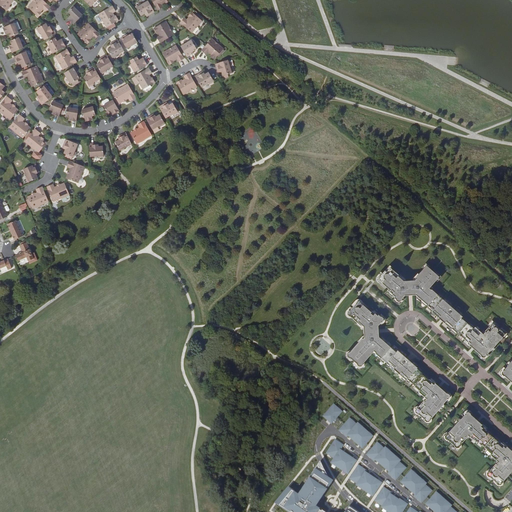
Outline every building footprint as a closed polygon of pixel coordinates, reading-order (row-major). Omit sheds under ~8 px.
[(0,5),(6,10),(14,0),(0,0),(1,1),(0,2),(0,5)] [(48,10),(50,7),(43,0),(35,0),(28,7),(38,17),(42,13),(41,12),(44,10),(45,8),(48,10)] [(169,0),(151,0),(158,10),(161,8),(160,5),(162,4),(165,2),(166,3),(170,1),(169,0)] [(148,14),(149,16),(155,12),(148,1),(141,5),(140,4),(136,7),(141,16),(145,14),(146,15),(148,14)] [(115,10),(112,6),(99,14),(107,28),(118,20),(116,16),(115,17),(113,13),(112,11),(115,10)] [(69,20),(74,24),(84,14),(77,7),(76,9),(74,7),(68,12),(71,15),(70,16),(72,17),(69,20)] [(183,19),(180,23),(186,28),(192,33),(203,21),(192,12),(189,16),(189,17),(187,20),(185,21),(183,19)] [(158,39),(160,43),(174,35),(166,21),(154,28),(157,33),(158,32),(160,35),(161,37),(158,39)] [(11,37),(18,34),(16,29),(13,23),(13,22),(2,27),(4,33),(8,32),(8,33),(9,33),(11,37)] [(45,40),(56,34),(52,27),(51,28),(50,26),(48,27),(46,23),(37,29),(40,33),(41,33),(45,40)] [(97,37),(100,34),(89,23),(78,35),(87,44),(91,40),(90,39),(93,37),(95,35),(97,37)] [(127,49),(138,42),(133,35),(132,33),(128,36),(125,38),(124,36),(121,38),(127,49)] [(24,48),(19,36),(12,39),(14,43),(13,43),(13,45),(10,46),(13,52),(24,48)] [(53,54),(66,46),(62,40),(59,42),(58,41),(57,41),(56,38),(49,42),(50,45),(49,46),(53,54)] [(224,49),(212,39),(206,45),(202,51),(204,53),(207,51),(209,53),(211,55),(211,56),(215,60),(224,49)] [(117,55),(124,51),(118,40),(112,43),(112,45),(111,46),(112,48),(108,50),(113,59),(118,56),(117,55)] [(181,46),(187,57),(190,55),(189,53),(192,52),(197,49),(191,40),(181,46)] [(179,58),(181,61),(184,59),(176,45),(163,53),(170,65),(174,62),(174,61),(177,59),(179,58)] [(72,60),(71,58),(69,54),(70,54),(67,49),(56,56),(63,70),(77,62),(75,58),(72,60)] [(21,63),(23,68),(31,64),(33,63),(31,59),(29,60),(26,51),(14,56),(17,63),(19,62),(19,64),(21,63)] [(106,70),(113,66),(107,55),(101,59),(102,60),(100,61),(101,63),(97,65),(102,74),(106,72),(106,70)] [(139,60),(137,57),(130,61),(132,64),(130,65),(135,72),(147,65),(144,60),(141,61),(140,60),(139,60)] [(230,68),(228,60),(216,64),(218,71),(219,70),(220,72),(222,72),(223,76),(233,73),(231,68),(230,68)] [(30,82),(32,86),(43,81),(42,78),(40,73),(36,65),(21,71),(24,78),(28,76),(29,79),(30,82)] [(77,70),(75,67),(64,73),(71,84),(79,79),(77,74),(75,71),(77,70)] [(101,79),(94,68),(88,71),(89,73),(87,74),(88,75),(84,78),(90,87),(94,84),(94,83),(101,79)] [(151,72),(149,68),(135,76),(143,90),(144,89),(150,86),(155,83),(152,78),(151,79),(149,75),(148,73),(151,72)] [(209,84),(214,81),(209,72),(205,75),(204,73),(202,74),(201,73),(195,76),(201,87),(209,83),(209,84)] [(184,94),(197,86),(189,73),(186,75),(187,78),(185,79),(182,81),(181,80),(177,82),(184,94)] [(129,102),(135,98),(127,84),(124,86),(123,86),(120,88),(112,93),(119,104),(123,101),(125,100),(128,98),(129,102)] [(42,104),(52,96),(46,89),(47,88),(45,85),(36,91),(39,94),(37,96),(39,97),(37,99),(42,104)] [(10,119),(17,110),(13,107),(11,105),(9,103),(11,100),(6,96),(0,103),(0,111),(3,114),(2,114),(6,117),(10,119)] [(58,116),(63,105),(52,100),(49,109),(53,111),(52,112),(53,113),(53,114),(58,116)] [(113,114),(119,111),(113,100),(105,104),(104,103),(100,105),(105,114),(109,112),(110,114),(112,113),(113,114)] [(159,107),(166,118),(173,114),(174,115),(178,112),(173,103),(169,105),(168,104),(166,105),(165,103),(159,107)] [(76,121),(78,109),(67,107),(66,116),(70,117),(69,118),(71,119),(71,120),(76,121)] [(95,119),(99,118),(97,109),(96,107),(92,108),(93,110),(90,111),(83,113),(87,125),(94,123),(93,121),(95,121),(95,119)] [(153,117),(152,115),(146,118),(153,130),(160,125),(160,126),(165,124),(160,115),(156,117),(155,115),(153,117)] [(17,138),(20,140),(28,131),(24,128),(22,126),(19,124),(22,121),(17,117),(6,129),(13,135),(17,138)] [(146,142),(153,138),(145,124),(139,127),(141,130),(139,132),(136,133),(132,135),(138,146),(145,142),(146,142)] [(33,153),(36,155),(44,146),(40,143),(38,141),(35,139),(38,136),(33,132),(29,137),(27,135),(22,142),(24,143),(22,145),(29,150),(33,153)] [(126,152),(134,148),(128,136),(122,139),(123,141),(121,142),(122,143),(118,145),(122,155),(126,153),(126,152)] [(78,143),(66,138),(63,144),(65,145),(64,147),(66,148),(64,152),(65,152),(64,155),(71,158),(73,156),(74,156),(76,152),(74,152),(78,143)] [(88,144),(90,158),(96,157),(99,157),(99,159),(103,158),(102,147),(98,148),(98,146),(96,146),(95,144),(88,144)] [(85,171),(87,168),(75,163),(73,168),(72,170),(71,173),(68,172),(65,178),(80,184),(83,176),(84,176),(86,171),(85,171)] [(35,170),(37,170),(34,164),(23,169),(26,177),(25,178),(27,182),(37,178),(35,173),(36,173),(35,170)] [(65,196),(69,195),(64,183),(60,185),(57,186),(53,188),(52,185),(46,187),(53,202),(61,198),(61,199),(65,197),(65,196)] [(45,203),(48,201),(42,188),(42,187),(35,189),(37,193),(34,194),(31,195),(27,197),(32,208),(40,205),(45,203)] [(18,206),(21,211),(28,208),(25,202),(18,206)] [(12,231),(11,232),(15,240),(24,236),(16,220),(8,224),(10,229),(11,229),(12,231)] [(23,253),(16,255),(19,261),(27,257),(29,261),(34,258),(27,242),(25,243),(21,245),(20,245),(23,253)] [(12,268),(8,259),(4,261),(0,262),(0,268),(6,266),(8,270),(12,268)] [(439,277),(426,265),(415,278),(416,279),(415,280),(404,281),(402,280),(403,279),(392,269),(392,268),(390,266),(388,266),(386,268),(386,269),(380,276),(379,276),(378,278),(378,280),(380,281),(390,290),(389,291),(395,296),(394,297),(396,299),(396,300),(398,301),(400,301),(402,299),(404,295),(416,295),(433,310),(431,312),(451,329),(452,328),(457,333),(458,333),(460,335),(468,342),(467,343),(480,355),(480,356),(482,358),(485,357),(486,356),(486,355),(490,350),(490,351),(505,334),(492,323),(484,332),(485,332),(483,334),(475,327),(474,328),(469,324),(469,325),(461,318),(462,316),(431,289),(431,290),(429,288),(439,277)] [(349,358),(350,358),(357,364),(358,366),(361,366),(362,364),(362,363),(374,351),(376,352),(375,353),(406,380),(407,379),(415,386),(414,386),(419,390),(418,391),(426,399),(424,401),(424,400),(417,408),(416,408),(415,410),(415,412),(417,413),(424,419),(424,420),(426,422),(428,422),(430,420),(430,419),(444,404),(443,403),(447,399),(448,399),(449,397),(449,395),(447,393),(446,394),(433,382),(432,382),(429,379),(428,380),(421,374),(422,373),(416,368),(417,367),(397,350),(396,352),(379,337),(378,325),(381,322),(382,322),(383,320),(383,318),(381,316),(381,317),(378,315),(378,316),(372,311),(371,312),(361,303),(361,302),(359,301),(357,301),(355,303),(356,304),(350,310),(349,310),(347,312),(347,315),(349,316),(350,316),(361,326),(362,325),(363,326),(364,337),(363,339),(362,338),(349,352),(348,352),(347,354),(347,357),(349,358)] [(511,360),(507,366),(504,370),(503,370),(501,372),(501,374),(503,376),(504,376),(511,382),(511,360)] [(323,416),(331,424),(343,412),(335,403),(323,416)] [(460,418),(447,434),(446,434),(444,436),(444,438),(446,440),(447,440),(454,446),(456,448),(458,448),(460,446),(460,445),(466,438),(466,437),(467,435),(476,442),(477,441),(481,445),(482,445),(487,449),(486,450),(491,454),(490,455),(498,462),(496,464),(495,464),(489,471),(488,471),(486,473),(486,475),(488,477),(489,477),(496,483),(496,484),(498,485),(500,485),(502,483),(502,482),(511,470),(511,451),(505,445),(504,446),(501,443),(500,443),(486,431),(486,430),(483,427),(483,426),(470,414),(470,413),(468,412),(466,412),(464,414),(465,415),(461,419),(460,418)] [(373,436),(358,421),(347,435),(363,448),(373,436)] [(349,474),(358,460),(341,449),(345,445),(335,439),(326,453),(334,458),(331,463),(349,474)] [(402,460),(386,446),(375,459),(390,472),(402,460)] [(374,496),(384,481),(358,465),(349,480),(374,496)] [(428,483),(411,470),(400,482),(414,496),(428,483)] [(329,489),(312,477),(302,494),(297,491),(287,507),(294,511),(320,511),(324,508),(320,505),(329,489)] [(383,487),(374,502),(390,511),(403,511),(409,503),(383,487)] [(446,511),(453,506),(437,491),(427,504),(435,511),(446,511)]
